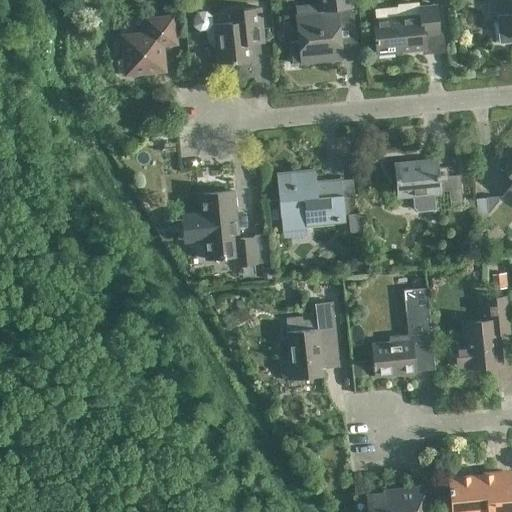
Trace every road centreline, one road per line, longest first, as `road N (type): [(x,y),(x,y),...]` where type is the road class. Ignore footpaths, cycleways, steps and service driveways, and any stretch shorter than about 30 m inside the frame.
road 1 (residential): [(209,125),(511,93)]
road 2 (residential): [(381,427),(511,416)]
